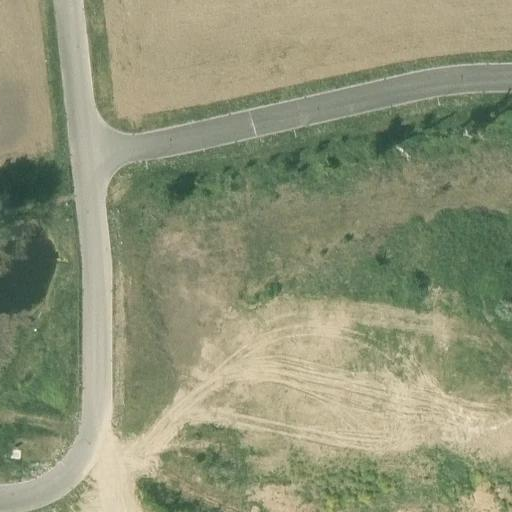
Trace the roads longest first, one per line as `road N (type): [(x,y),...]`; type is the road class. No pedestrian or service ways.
road 1 (unclassified): [(511,76),(94,160),(73,0)]
road 2 (track): [(85,443),(94,160)]
